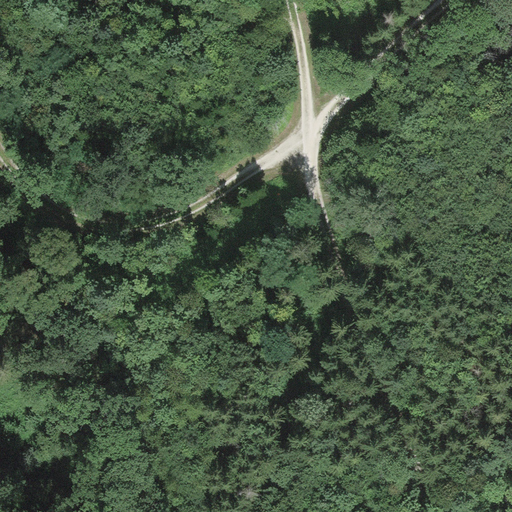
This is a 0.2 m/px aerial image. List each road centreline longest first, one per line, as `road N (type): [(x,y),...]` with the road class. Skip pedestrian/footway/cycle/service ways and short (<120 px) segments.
road 1 (track): [(0,149),(55,214),(141,225),(205,201),(306,136)]
road 2 (track): [(437,511),(313,199)]
road 3 (track): [(306,136),(447,0)]
road 4 (track): [(306,136),(295,11)]
